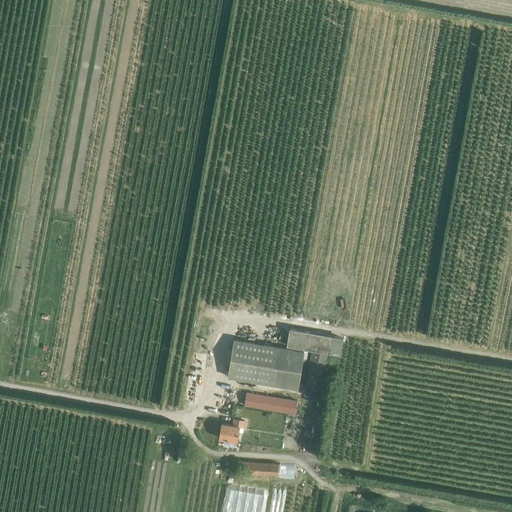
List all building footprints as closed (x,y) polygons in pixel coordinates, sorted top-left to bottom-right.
[(289,329),(286,345),(312,349),(304,395),(319,397),(327,352),(340,354),(343,338),(289,329)] [(303,351),(232,338),(226,376),(297,389),(303,351)] [(244,405),(265,408),(266,402),(253,400),(254,394),(246,392),(244,405)] [(265,408),(295,413),(297,401),(267,396),(266,402),(265,408)] [(244,429),(245,421),(233,419),(232,425),(222,423),(219,438),(237,441),(240,428),(244,429)] [(278,476),(279,464),(240,460),(238,472),(278,476)]
